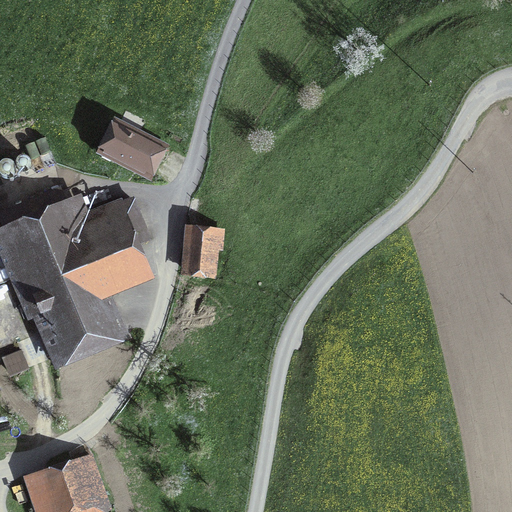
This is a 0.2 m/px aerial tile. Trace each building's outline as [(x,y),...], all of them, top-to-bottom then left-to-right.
[(147,173),(160,149),(118,128),(106,151),(147,173)] [(0,233),(0,252),(28,319),(34,316),(51,358),(113,332),(97,292),(145,272),(134,246),(149,239),(133,200),(87,219),(66,207),(59,191),(1,215),(8,230),(0,233)] [(190,274),(211,276),(212,250),(222,251),(223,233),(193,231),(190,274)] [(20,352),(3,359),(9,373),(26,366),(20,352)] [(26,481),(35,511),(97,511),(109,509),(94,460),(26,481)]
